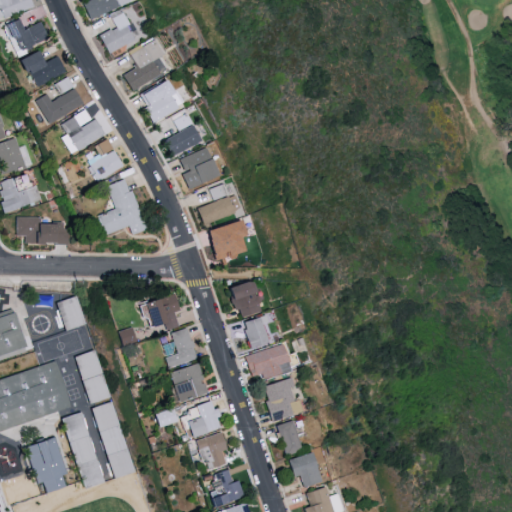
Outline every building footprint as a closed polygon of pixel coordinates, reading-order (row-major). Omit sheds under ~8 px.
[(0,0),(0,18),(31,7),(28,0),(0,0)] [(88,0),(81,3),(88,19),(127,3),(125,0),(88,0)] [(97,35),(105,53),(135,39),(122,13),(110,18),(114,27),(97,35)] [(3,22),(14,50),(45,39),(39,21),(20,28),(17,17),(3,22)] [(157,75),(149,60),(160,54),(151,38),(126,52),(134,67),(119,75),(128,91),(157,75)] [(17,58),(32,87),(63,71),(55,55),(41,63),(34,49),(17,58)] [(33,100),(46,123),(81,104),(72,88),(49,101),(45,93),(33,100)] [(58,123),(64,134),(58,137),(67,153),(100,136),(86,109),(58,123)] [(188,125),(182,112),(159,124),(165,136),(188,125)] [(169,156),(198,141),(189,125),(161,140),(169,156)] [(0,173),(24,166),(13,137),(0,141),(0,173)] [(93,181),(120,167),(106,138),(91,146),(96,154),(83,161),(93,181)] [(212,157),(207,160),(202,149),(191,154),(195,165),(178,173),(185,189),(220,174),(212,157)] [(0,210),(39,202),(35,184),(28,186),(25,174),(0,179),(0,210)] [(104,185),(112,209),(94,215),(101,235),(125,226),(128,234),(142,229),(124,178),(104,185)] [(204,189),(209,201),(223,195),(219,183),(204,189)] [(230,215),(224,197),(193,207),(199,225),(230,215)] [(39,217),(14,216),(14,235),(23,236),(22,243),(63,244),(63,223),(39,222),(39,217)] [(202,229),(211,261),(240,253),(235,236),(240,235),(236,219),(202,229)] [(231,311),(236,309),(238,317),(258,311),(248,279),(224,287),(231,311)] [(141,301),(147,327),(163,323),(165,330),(177,327),(173,311),(176,310),(172,293),(141,301)] [(84,324),(75,296),(54,303),(63,330),(84,324)] [(58,344),(37,350),(31,330),(29,321),(31,321),(49,315),(58,344)] [(265,342),(260,324),(264,322),(262,315),(240,321),(247,348),(265,342)] [(26,356),(0,364),(0,322),(19,316),(32,350),(33,354),(32,354),(26,356)] [(119,346),(134,342),(129,327),(115,331),(119,346)] [(168,332),(171,342),(159,345),(166,368),(195,359),(185,327),(168,332)] [(287,370),(279,344),(241,356),(248,377),(258,374),(260,379),(287,370)] [(141,480),(121,488),(117,477),(96,416),(93,407),(78,365),(92,360),(99,358),(119,416),(140,477),(141,480)] [(175,401),(205,393),(197,363),(167,371),(175,401)] [(32,430),(0,441),(0,387),(32,377),(59,368),(75,415),(71,416),(32,430)] [(259,386),(269,421),(298,412),(294,399),(290,400),(286,388),(290,387),(288,377),(259,386)] [(218,428),(211,401),(193,405),(196,417),(183,420),(187,436),(218,428)] [(93,495),(87,497),(81,477),(65,425),(85,420),(93,442),(105,477),(110,490),(93,495)] [(274,425),(283,455),(299,450),(289,420),(274,425)] [(224,463),(220,450),(225,448),(219,431),(193,440),(203,470),(224,463)] [(63,487),(60,475),(65,473),(53,436),(23,446),(35,484),(41,482),(44,493),(63,487)] [(290,477),(298,475),(301,486),(318,482),(311,452),(286,458),(290,477)] [(208,506),(240,497),(236,480),(229,482),(226,469),(212,473),(216,487),(212,488),(214,494),(206,497),(208,506)] [(339,511),(335,493),(325,496),(323,487),(304,492),(308,511),(339,511)] [(122,511),(118,499),(141,489),(148,511),(122,511)] [(246,511),(244,503),(211,511),(210,511),(246,511)]
